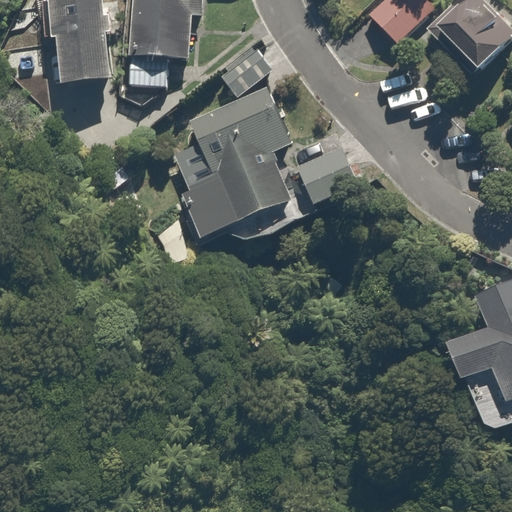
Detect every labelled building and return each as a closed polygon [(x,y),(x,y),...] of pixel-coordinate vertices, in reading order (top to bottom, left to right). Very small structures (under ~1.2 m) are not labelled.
[(62,49),(70,103),(120,95),(105,0),(38,0),(46,51),(62,49)] [(196,0),(138,0),(132,92),(173,95),(175,66),(192,68),(196,0)] [(386,0),(369,17),(401,50),(439,13),(426,0),(386,0)] [(511,25),(484,0),(470,0),(436,37),(487,84),(511,57),(511,25)] [(271,95),(193,131),(202,150),(177,162),(189,189),(182,192),(211,255),(298,216),(274,162),(297,152),(271,95)] [(346,155),(302,175),(322,218),(365,197),(346,155)] [(511,306),(485,315),(492,336),(459,346),(490,446),(511,438),(511,306)]
